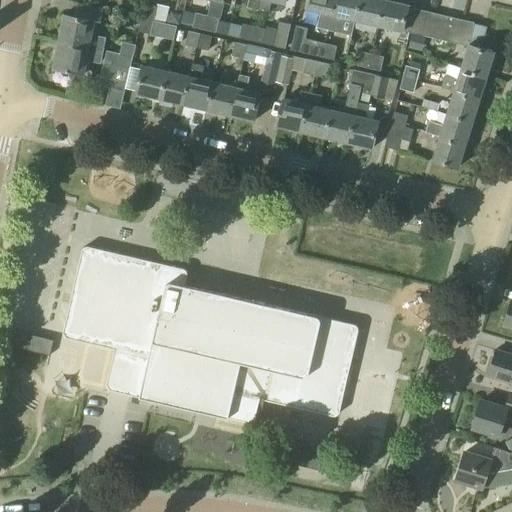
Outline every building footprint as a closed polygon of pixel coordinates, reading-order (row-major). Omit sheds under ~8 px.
[(247,0),(246,8),(257,11),(259,0),(247,0)] [(259,0),(257,11),(268,14),(271,1),(284,4),(284,0),(259,0)] [(331,15),(334,0),(309,0),(308,10),(319,12),(316,28),(328,31),(331,15)] [(334,0),(331,15),(355,21),(359,0),(334,0)] [(383,0),(359,0),(355,21),(378,26),(383,0)] [(408,5),(388,0),(383,0),(378,26),(402,32),(402,30),(409,32),(415,9),(408,7),(408,5)] [(144,4),(141,18),(153,21),(156,7),(144,4)] [(409,32),(421,35),(427,11),(415,9),(409,32)] [(421,35),(433,38),(438,14),(427,11),(421,35)] [(191,27),(203,30),(206,16),(195,13),(191,27)] [(63,14),(58,41),(101,50),(104,38),(90,35),(93,21),(63,14)] [(438,14),(433,38),(445,40),(450,17),(438,14)] [(206,16),(203,30),(214,33),(218,19),(206,16)] [(445,40),(456,43),(462,20),(450,17),(445,40)] [(153,21),(141,18),(137,32),(150,35),(153,21)] [(462,20),(456,43),(468,46),(468,45),(474,22),(462,20)] [(272,46),(284,49),(289,25),(278,22),(275,32),(272,46)] [(238,38),(250,41),(253,27),(241,24),(238,38)] [(289,50),(321,58),(325,44),(304,39),(307,29),(294,26),(289,50)] [(253,27),(250,41),(261,44),(264,30),(253,27)] [(261,44),(272,46),(275,32),(264,30),(261,44)] [(184,46),(196,48),(199,35),(187,32),(184,46)] [(199,35),(196,48),(207,51),(210,37),(199,35)] [(101,50),(58,41),(52,69),(69,72),(68,76),(72,82),(83,84),(89,80),(91,71),(87,65),(88,61),(99,63),(101,50)] [(119,53),(132,56),(134,46),(134,45),(122,42),(121,43),(119,53)] [(230,57),(243,60),(246,46),(234,43),(230,57)] [(325,44),(321,58),(332,61),(336,47),(325,44)] [(461,69),(486,77),(493,53),(468,45),(468,46),(461,69)] [(246,46),(243,60),(254,62),(257,48),(246,46)] [(274,83),(280,56),(281,54),(269,51),(259,90),(272,93),(274,83)] [(356,66),(368,69),(371,55),(359,52),(356,66)] [(108,88),(123,91),(132,56),(119,53),(113,80),(110,79),(108,88)] [(371,55),(368,69),(379,72),(383,57),(371,55)] [(293,59),(280,56),(274,83),(287,86),(294,59),(293,59)] [(301,73),(313,76),(317,62),(305,59),(301,73)] [(317,62),(313,76),(325,79),(328,65),(317,62)] [(183,105),(206,110),(213,82),(200,78),(203,67),(192,64),(190,76),(183,105)] [(135,94),(159,99),(165,70),(142,65),(135,94)] [(402,77),(416,81),(419,70),(405,66),(402,77)] [(486,77),(461,69),(457,80),(444,76),(440,88),(453,92),(479,99),(486,77)] [(172,102),(183,105),(190,76),(165,70),(159,99),(160,100),(159,104),(170,107),(172,102)] [(324,138),(347,143),(353,118),(357,103),(360,87),(364,73),(352,70),(349,84),(350,84),(343,113),(330,110),(324,138)] [(364,73),(360,87),(370,90),(369,95),(383,98),(392,101),(397,81),(388,79),(364,73)] [(239,75),(236,87),(230,115),(253,121),(259,93),(245,89),(248,77),(239,75)] [(416,81),(402,77),(399,89),(413,93),(416,81)] [(206,110),(230,116),(236,87),(213,82),(206,110)] [(277,127),(301,132),(309,94),(300,91),(297,102),(283,99),(277,127)] [(447,114),(472,122),(479,99),(453,92),(447,114)] [(301,132),(324,138),(330,110),(318,107),(320,96),(309,94),(301,132)] [(422,107),(437,111),(439,105),(424,101),(422,107)] [(353,118),(347,143),(371,149),(378,121),(366,118),(369,106),(357,103),(353,118)] [(390,122),(404,126),(406,116),(392,113),(390,122)] [(423,132),(439,137),(465,145),(472,122),(447,114),(443,127),(427,122),(423,132)] [(404,126),(390,122),(383,147),(397,151),(400,140),(409,142),(412,130),(404,127),(404,126)] [(465,145),(439,137),(432,160),(457,168),(465,145)] [(276,278),(399,298),(405,258),(326,245),(326,242),(308,239),(310,228),(285,224),(276,278)] [(183,289),(186,276),(186,274),(186,272),(184,270),(182,269),(87,247),(86,247),(84,247),(83,248),(81,249),(81,251),(62,332),(62,333),(62,334),(63,336),(63,337),(65,338),(66,339),(113,350),(105,385),(105,387),(106,389),(107,390),(109,391),(253,424),(258,399),(332,416),(333,417),(335,416),(336,416),(337,415),(338,413),(338,412),(357,332),(357,330),(357,329),(356,327),(355,326),(353,325),(220,294),(220,297),(183,289)] [(501,327),(511,330),(511,301),(509,301),(501,327)] [(17,332),(14,348),(48,356),(52,340),(44,339),(25,334),(17,332)] [(486,376),(511,383),(511,355),(494,350),(486,376)] [(505,410),(504,409),(478,401),(470,428),(497,436),(505,410)] [(485,474),(511,468),(511,453),(493,447),(489,462),(462,454),(454,480),(481,488),(485,474)] [(297,451),(294,467),(317,472),(321,456),(297,451)]
